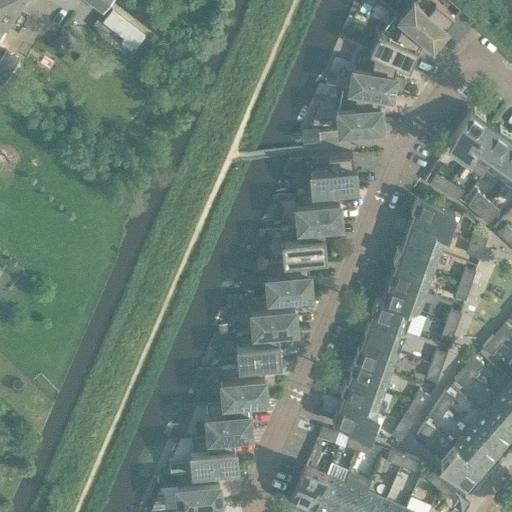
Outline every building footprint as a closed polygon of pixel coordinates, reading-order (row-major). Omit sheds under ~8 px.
[(0,0),(0,31),(20,0),(0,0)] [(86,0),(100,10),(106,0),(86,0)] [(410,0),(399,13),(399,14),(422,33),(421,34),(432,42),(446,26),(445,25),(452,16),(453,15),(435,0),(410,0)] [(110,9),(102,20),(123,36),(120,40),(130,48),(133,44),(135,45),(143,34),(110,9)] [(378,27),(369,45),(369,46),(396,59),(408,65),(417,45),(416,45),(421,34),(422,33),(399,14),(399,13),(394,9),(393,10),(394,11),(380,28),(378,27)] [(61,28),(47,44),(61,56),(75,40),(61,28)] [(352,64),(348,84),(348,85),(378,90),(378,91),(391,93),(395,71),(394,71),(396,59),(369,46),(369,45),(363,43),(362,44),(363,44),(354,64),(352,64)] [(0,71),(12,52),(4,48),(0,53),(0,71)] [(348,85),(348,84),(342,83),(342,85),(339,106),(337,107),(338,129),(382,125),(380,103),(379,103),(378,91),(378,90),(348,85)] [(462,160),(491,120),(484,115),(484,114),(473,105),(448,140),(466,153),(462,160)] [(462,160),(481,173),(510,131),(499,124),(498,125),(491,120),(462,160)] [(303,128),(301,128),(302,131),(302,140),(318,138),(317,130),(317,126),(303,128)] [(486,168),(504,180),(511,167),(511,135),(510,134),(511,132),(510,131),(481,173),(482,174),(486,168)] [(310,168),(312,188),(312,189),(336,187),(336,188),(356,186),(354,164),(352,164),(351,153),(352,153),(351,151),(311,155),(311,156),(312,168),(310,168)] [(429,181),(442,189),(449,179),(435,171),(429,181)] [(449,179),(442,189),(457,198),(463,188),(449,179)] [(295,203),(297,223),(297,224),(321,222),(322,223),(341,221),(339,199),(338,199),(336,188),(336,187),(312,189),(312,188),(296,190),(296,192),(296,191),(297,203),(295,203)] [(467,202),(478,213),(490,201),(476,188),(467,202)] [(409,215),(408,219),(445,232),(454,208),(414,194),(409,207),(412,208),(410,216),(409,215)] [(490,201),(478,213),(487,221),(498,209),(490,201)] [(405,228),(402,237),(439,250),(445,232),(408,219),(404,228),(405,228)] [(280,238),(282,258),(282,259),(306,257),(307,258),(326,256),(324,234),(323,234),(322,223),(321,222),(297,224),(297,223),(281,225),(281,227),(282,238),(280,238)] [(497,230),(509,242),(511,238),(511,228),(505,222),(497,230)] [(472,229),(469,237),(484,243),(487,234),(472,229)] [(396,244),(392,256),(432,270),(439,250),(402,237),(399,245),(396,244)] [(484,243),(469,237),(464,251),(479,256),(484,243)] [(391,265),(387,277),(425,290),(432,270),(392,256),(392,257),(395,258),(392,265),(391,265)] [(265,273),(267,293),(267,294),(291,292),(292,293),(311,291),(309,269),(308,269),(307,258),(306,257),(282,259),(282,258),(266,260),(266,262),(267,273),(265,273)] [(464,265),(458,279),(470,283),(475,269),(464,265)] [(375,295),(374,296),(418,311),(425,290),(387,277),(387,278),(388,278),(385,286),(384,286),(380,297),(375,295)] [(470,283),(458,279),(453,294),(464,298),(470,283)] [(250,308),(252,329),(277,327),(277,328),(296,326),(294,304),(293,304),(292,293),(291,292),(267,294),(267,293),(251,295),(251,297),(252,308),(250,308)] [(367,315),(367,316),(405,329),(412,310),(417,312),(418,311),(374,296),(370,308),(371,308),(368,316),(367,315)] [(449,306),(444,320),(455,324),(460,309),(449,306)] [(364,328),(361,337),(397,350),(405,329),(367,316),(363,328),(364,328)] [(455,324),(444,320),(439,335),(450,339),(455,324)] [(220,322),(219,323),(219,325),(220,329),(227,328),(226,321),(220,322)] [(502,321),(492,333),(501,341),(511,329),(502,321)] [(235,343),(237,364),(262,362),(262,363),(281,361),(279,339),(278,339),(277,328),(277,327),(252,329),(236,330),(236,332),(237,343),(235,343)] [(501,341),(492,333),(482,345),(490,353),(501,341)] [(357,345),(353,357),(390,370),(397,350),(361,337),(358,345),(357,345)] [(435,346),(430,361),(441,365),(446,350),(435,346)] [(474,354),(463,366),(472,373),(482,362),(474,354)] [(344,376),(343,376),(383,390),(390,370),(353,357),(349,369),(347,377),(344,376)] [(441,365),(430,361),(424,376),(436,380),(441,365)] [(220,378),(222,399),(246,397),(246,398),(266,396),(264,374),(263,375),(262,363),(262,362),(237,364),(221,365),(221,367),(222,378),(220,378)] [(472,373),(463,366),(453,377),(462,385),(472,373)] [(342,389),(339,398),(376,411),(383,390),(343,376),(339,388),(342,389)] [(511,379),(511,378),(496,395),(511,408),(511,379)] [(419,387),(410,400),(420,406),(428,393),(419,387)] [(444,388),(436,401),(445,407),(454,394),(444,388)] [(511,408),(496,395),(482,411),(511,437),(511,408)] [(205,413),(207,434),(207,435),(231,432),(232,433),(251,431),(248,409),(247,410),(246,398),(246,397),(222,399),(205,400),(206,402),(207,413),(205,413)] [(376,411),(339,398),(336,406),(331,419),(368,432),(376,411)] [(420,406),(410,400),(402,413),(412,419),(420,406)] [(445,407),(436,401),(427,414),(437,421),(445,407)] [(511,437),(482,411),(468,427),(498,453),(498,452),(503,446),(504,447),(511,437)] [(390,432),(400,438),(408,425),(398,418),(390,432)] [(415,433),(425,439),(434,426),(424,419),(415,433)] [(317,434),(334,440),(338,429),(322,423),(317,434)] [(468,427),(454,443),(483,469),(489,462),(489,463),(498,453),(468,427)] [(190,448),(192,469),(192,470),(216,468),(217,468),(236,466),(234,445),(233,445),(232,433),(231,432),(207,435),(207,434),(191,435),(191,437),(192,448),(190,448)] [(344,444),(359,449),(363,438),(348,432),(344,444)] [(363,438),(359,449),(373,454),(377,443),(363,438)] [(483,469),(454,443),(439,460),(469,486),(478,476),(477,476),(483,469)] [(385,458),(400,463),(404,452),(389,447),(385,458)] [(404,452),(400,463),(414,468),(418,457),(404,452)] [(309,507),(310,508),(326,471),(305,463),(289,499),(302,504),(309,507)] [(425,476),(437,486),(445,477),(433,467),(425,476)] [(177,506),(179,505),(215,502),(221,502),(219,480),(218,480),(217,468),(216,468),(192,470),(192,469),(175,470),(176,472),(177,483),(175,483),(177,506)] [(355,511),(365,488),(366,489),(370,477),(350,469),(345,480),(331,511),(355,511)] [(331,511),(345,480),(326,471),(310,508),(319,511),(331,511)] [(155,473),(153,473),(153,478),(154,480),(163,479),(162,472),(155,473)] [(445,477),(437,486),(449,496),(456,487),(445,477)] [(378,511),(385,497),(366,489),(365,488),(355,511),(378,511)] [(402,511),(405,505),(385,497),(378,511),(402,511)] [(218,511),(215,502),(179,505),(179,511),(218,511)]
